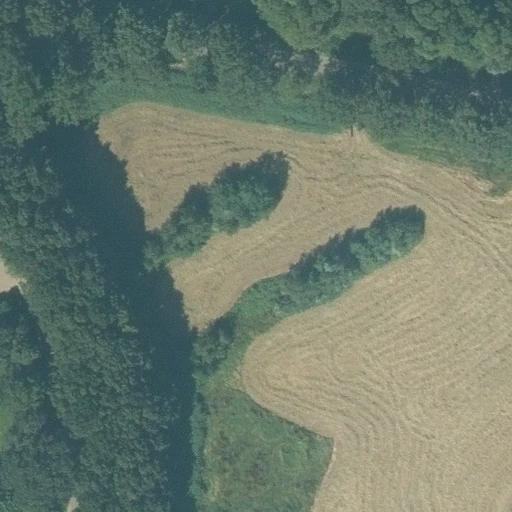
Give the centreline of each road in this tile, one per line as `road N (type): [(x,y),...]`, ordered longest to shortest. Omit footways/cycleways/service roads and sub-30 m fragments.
road 1 (unclassified): [(511,118),(0,14)]
road 2 (residential): [(71,511),(61,401),(17,270)]
